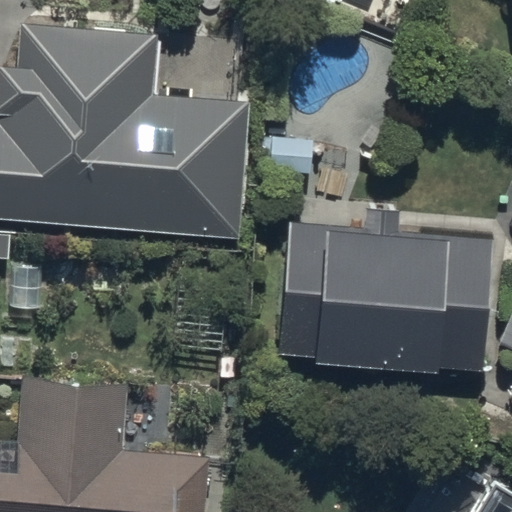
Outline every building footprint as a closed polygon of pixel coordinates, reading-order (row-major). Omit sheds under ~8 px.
[(0,218),(236,238),(247,106),(152,98),(157,37),(21,25),(18,66),(0,64),(0,218)] [(292,222),(281,356),(484,372),(495,236),(401,229),(402,211),(366,208),(365,227),(292,222)] [(511,310),(499,341),(511,346),(511,310)] [(0,511),(196,511),(202,447),(118,440),(123,371),(18,363),(11,455),(0,453),(0,511)] [(511,511),(511,496),(501,489),(485,511),(511,511)]
